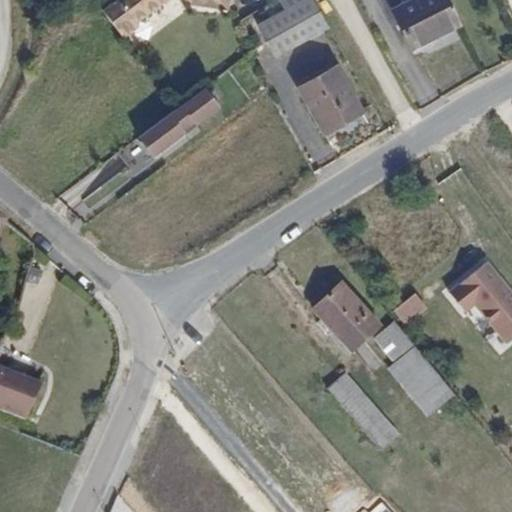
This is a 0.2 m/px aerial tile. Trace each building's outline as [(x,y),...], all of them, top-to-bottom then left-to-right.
[(119,0),(98,16),(115,39),(170,0),(177,0),(183,9),(222,12),(224,0),(119,0)] [(258,26),(277,58),(327,30),(310,0),(279,0),(285,11),(258,26)] [(447,0),(404,0),(387,9),(408,51),(460,24),(447,0)] [(295,90),(325,138),(366,113),(336,64),(295,90)] [(218,111),(204,92),(137,143),(152,162),(218,111)] [(511,332),(511,285),(485,255),(449,287),(465,305),(475,297),(509,336),(511,332)] [(338,281),(308,307),(348,353),(364,341),(378,327),(338,281)] [(416,292),(393,310),(405,325),(429,308),(416,292)] [(396,324),(376,340),(395,364),(388,369),(428,417),(455,395),(396,324)] [(346,372),(325,390),(378,453),(399,435),(346,372)] [(0,373),(0,417),(24,427),(40,390),(0,373)]
